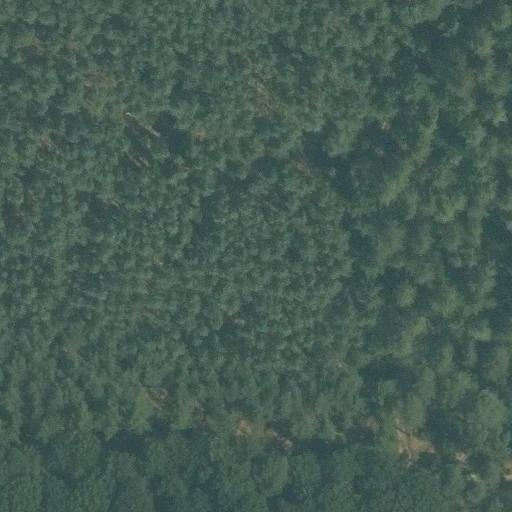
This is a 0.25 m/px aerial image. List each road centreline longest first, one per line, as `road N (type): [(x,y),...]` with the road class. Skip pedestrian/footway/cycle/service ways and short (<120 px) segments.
road 1 (track): [(429,22),(388,162),(402,475)]
road 2 (track): [(54,461),(196,456),(424,477),(511,475)]
